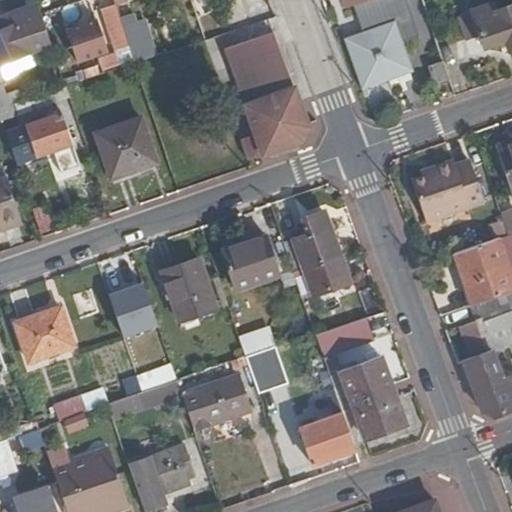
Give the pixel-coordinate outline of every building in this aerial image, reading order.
[(400,0),(390,0),(355,12),(362,32),(343,38),(361,88),(407,72),(397,43),(414,38),(400,0)] [(361,0),(352,3),(355,12),(390,0),(361,0)] [(493,3),(472,10),(474,17),(495,10),(493,3)] [(51,44),(37,4),(14,25),(0,31),(0,74),(4,73),(0,65),(30,53),(51,44)] [(508,49),(511,47),(511,10),(510,5),(495,10),(474,17),(481,39),(484,48),(505,40),(508,49)] [(113,40),(125,36),(124,34),(117,11),(115,6),(102,11),(112,41),(113,41),(113,40)] [(124,34),(137,29),(129,7),(117,11),(124,34)] [(468,43),(481,39),(474,17),(472,10),(458,14),(468,43)] [(68,33),(78,61),(105,51),(95,24),(68,33)] [(125,36),(134,61),(150,55),(141,28),(137,29),(124,34),(125,36)] [(248,160),(302,141),(307,128),(270,33),(223,49),(254,135),(241,140),(248,160)] [(122,65),(134,61),(125,36),(113,40),(113,41),(114,41),(118,53),(118,54),(122,65)] [(0,65),(4,73),(6,77),(32,67),(29,60),(32,58),(30,53),(0,65)] [(101,73),(122,65),(118,54),(98,60),(101,73)] [(435,87),(450,81),(443,61),(428,67),(435,87)] [(0,107),(10,104),(6,92),(3,83),(0,84),(0,107)] [(28,98),(13,103),(18,116),(69,98),(65,85),(28,98)] [(6,92),(10,104),(13,103),(28,98),(24,86),(6,92)] [(10,104),(0,107),(0,121),(2,126),(16,121),(10,104)] [(61,115),(26,128),(35,157),(72,145),(61,115)] [(111,177),(157,162),(140,118),(95,134),(111,177)] [(511,138),(497,144),(511,188),(511,138)] [(451,160),(429,167),(431,174),(421,178),(411,181),(425,223),(482,204),(467,161),(453,166),(451,160)] [(431,174),(429,167),(418,171),(421,178),(431,174)] [(0,225),(19,219),(5,177),(0,178),(0,225)] [(506,230),(511,228),(511,205),(500,210),(506,230)] [(314,294),(351,280),(324,208),(301,216),(306,232),(292,236),(314,294)] [(54,232),(46,210),(34,214),(42,237),(54,232)] [(0,232),(21,225),(19,219),(0,225),(0,232)] [(507,236),(507,235),(502,220),(492,224),(498,239),(501,238),(507,236)] [(219,245),(222,252),(264,237),(262,231),(219,245)] [(511,270),(511,233),(507,235),(507,236),(501,238),(511,270)] [(264,237),(222,252),(235,291),(278,277),(264,237)] [(511,293),(511,270),(501,238),(498,239),(455,254),(473,307),(511,293)] [(214,310),(198,260),(161,273),(178,322),(214,310)] [(122,336),(157,323),(140,277),(105,290),(122,336)] [(79,318),(98,311),(90,287),(71,293),(79,318)] [(492,416),(511,409),(511,376),(507,378),(506,373),(500,375),(491,351),(511,343),(511,293),(473,307),(469,308),(474,322),(459,327),(470,360),(463,363),(479,409),(492,416)] [(39,321),(61,313),(59,307),(37,315),(39,321)] [(73,347),(61,313),(39,321),(37,315),(14,323),(28,362),(73,347)] [(373,340),(365,319),(314,336),(321,358),(334,353),(373,340)] [(268,333),(239,342),(244,357),(272,347),(273,347),(268,333)] [(272,347),(244,357),(247,365),(257,392),(284,383),(272,347)] [(334,353),(321,358),(328,377),(341,372),(334,353)] [(247,365),(244,357),(220,365),(223,374),(247,365)] [(328,377),(332,390),(352,446),(402,429),(378,360),(341,372),(328,377)] [(176,380),(171,367),(150,374),(155,388),(176,380)] [(155,388),(150,374),(122,384),(127,398),(134,395),(155,388)] [(187,411),(194,432),(210,427),(208,422),(225,416),(227,420),(251,411),(240,379),(210,389),(185,398),(189,410),(187,411)] [(180,393),(176,380),(155,388),(134,395),(139,408),(180,393)] [(207,383),(180,393),(182,399),(185,398),(210,389),(207,383)] [(313,467),(354,453),(352,446),(332,390),(326,392),(335,417),(299,429),(313,467)] [(54,408),(59,421),(103,406),(98,393),(54,408)] [(0,441),(0,462),(13,458),(6,439),(0,441)] [(128,465),(143,511),(160,511),(163,511),(158,496),(191,484),(189,477),(196,475),(185,446),(128,465)] [(62,451),(48,455),(67,511),(117,511),(128,508),(108,450),(66,465),(62,451)] [(14,499),(18,510),(51,498),(48,488),(14,499)] [(55,511),(51,498),(18,510),(18,511),(55,511)] [(437,511),(434,503),(408,511),(437,511)]
